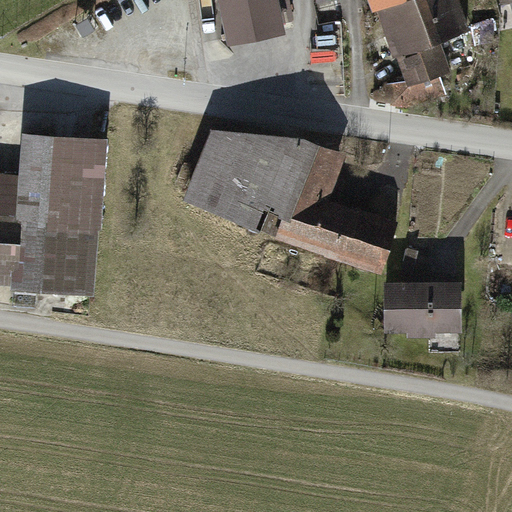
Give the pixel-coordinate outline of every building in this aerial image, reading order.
[(224,0),(233,40),(283,30),(281,23),(294,21),(289,0),(224,0)] [(457,0),(401,0),(384,7),(409,80),(391,85),(395,102),(408,104),(440,93),(434,76),(449,70),(439,40),(469,29),(457,0)] [(218,131),(191,198),(264,228),(272,206),(286,212),(281,231),(348,253),(347,258),(357,262),(359,257),(366,259),(366,260),(385,266),(398,225),(319,198),(320,193),(325,194),(341,153),(299,137),(218,131)] [(0,279),(18,281),(18,286),(93,292),(104,141),(28,135),(22,217),(0,214),(0,279)] [(409,248),(403,272),(412,274),(418,250),(409,248)] [(461,284),(388,284),(388,328),(410,327),(410,333),(436,333),(436,327),(462,327),(461,284)]
